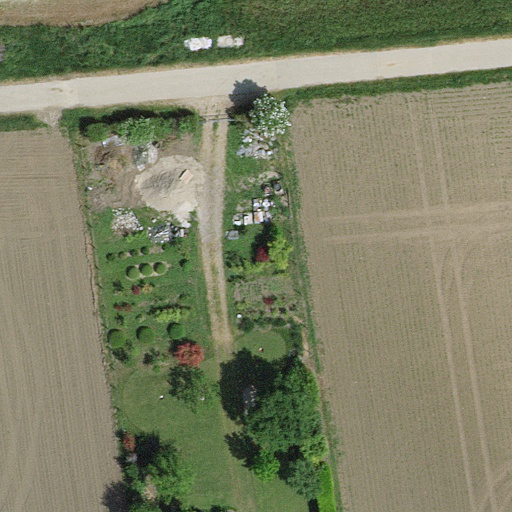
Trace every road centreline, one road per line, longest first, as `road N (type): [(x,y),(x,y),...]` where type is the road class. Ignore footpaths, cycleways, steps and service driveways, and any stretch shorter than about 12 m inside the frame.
road 1 (track): [(0,100),(511,53)]
road 2 (track): [(246,511),(217,296),(216,80)]
